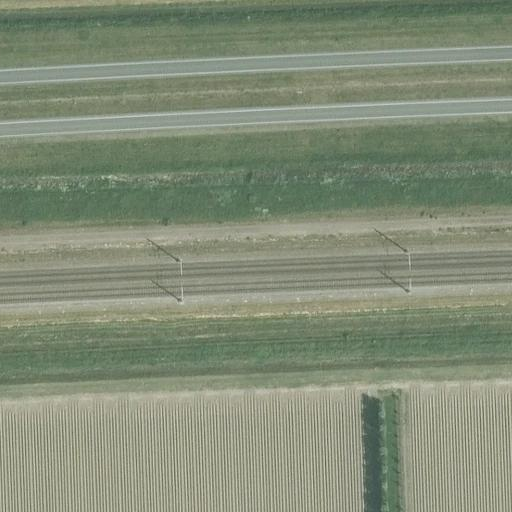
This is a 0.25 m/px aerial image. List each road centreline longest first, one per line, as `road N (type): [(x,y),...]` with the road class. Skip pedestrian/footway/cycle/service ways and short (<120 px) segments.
road 1 (trunk): [(0,131),(511,106)]
road 2 (trunk): [(511,54),(0,78)]
road 3 (track): [(0,241),(511,220)]
